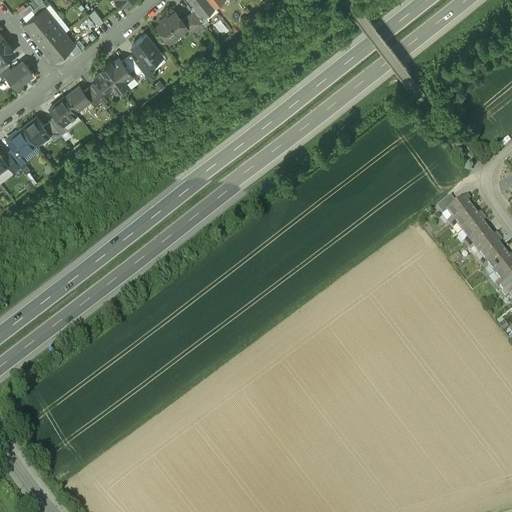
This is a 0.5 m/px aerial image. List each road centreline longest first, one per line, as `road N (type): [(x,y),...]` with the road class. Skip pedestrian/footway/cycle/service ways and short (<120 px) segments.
road 1 (motorway): [(0,362),(467,0)]
road 2 (motorway): [(426,0),(0,326)]
road 3 (residential): [(56,81),(158,0)]
